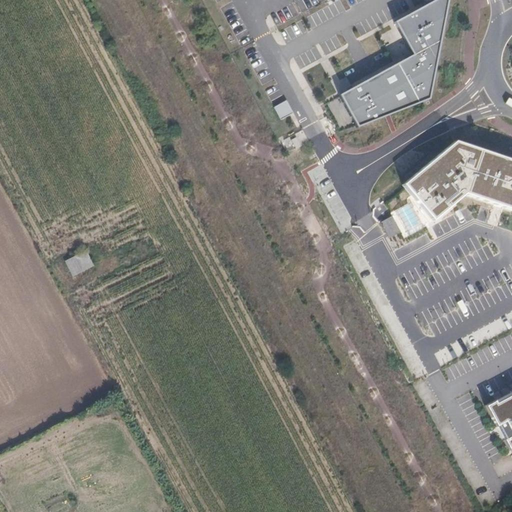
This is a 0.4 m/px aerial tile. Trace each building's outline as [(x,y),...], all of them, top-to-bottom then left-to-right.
[(429,99),(447,0),(437,0),(396,24),(412,56),(342,98),(357,129),(429,99)] [(285,101),(273,108),(280,119),(292,112),(285,101)] [(511,165),(455,147),(403,185),(432,222),(463,197),(511,212),(511,165)] [(67,259),(74,274),(94,265),(87,250),(67,259)] [(485,410),(509,455),(511,452),(511,400),(497,408),(494,405),(485,410)] [(44,508),(45,511),(62,511),(72,506),(67,496),(44,508)]
